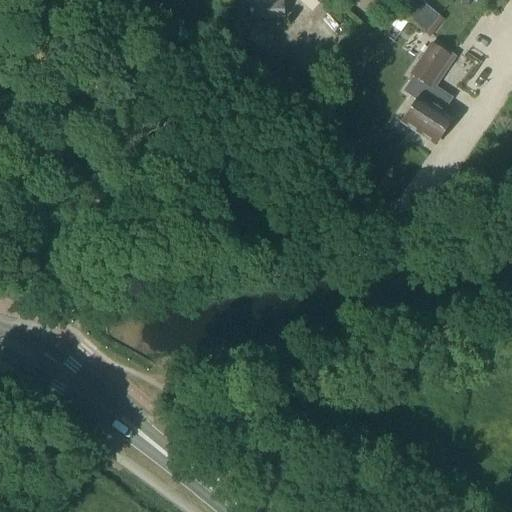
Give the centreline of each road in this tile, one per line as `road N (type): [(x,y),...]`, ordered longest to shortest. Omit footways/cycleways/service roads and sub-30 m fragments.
road 1 (track): [(82,353),(157,379),(511,321)]
road 2 (primary): [(232,511),(65,377),(0,342)]
road 3 (track): [(511,235),(379,255)]
